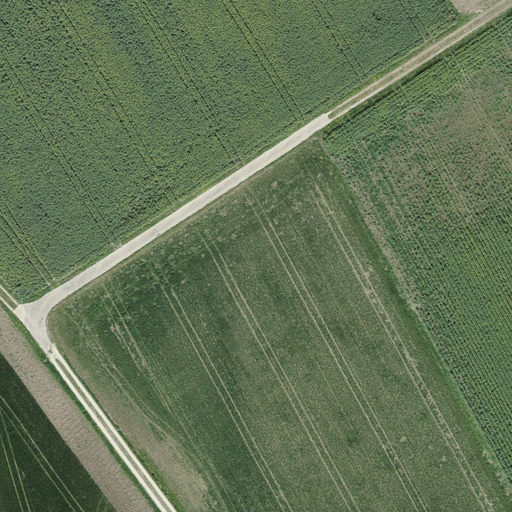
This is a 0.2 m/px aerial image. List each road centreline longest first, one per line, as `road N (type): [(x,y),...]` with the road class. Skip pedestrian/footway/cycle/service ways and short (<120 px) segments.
road 1 (track): [(22,319),(510,0)]
road 2 (track): [(165,511),(22,319)]
